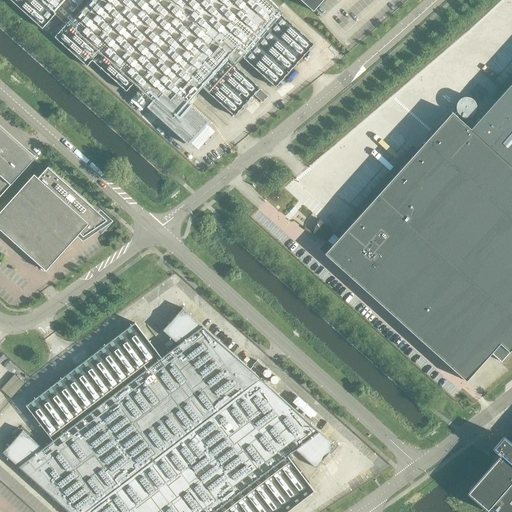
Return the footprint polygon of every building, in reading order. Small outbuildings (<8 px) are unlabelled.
[(10,0),(42,29),(55,15),(56,14),(54,12),(64,0),(10,0)] [(91,0),(64,0),(54,12),(56,14),(55,15),(66,24),(68,26),(91,0)] [(66,24),(54,37),(87,66),(92,60),(126,91),(134,82),(152,99),(156,102),(149,109),(163,122),(164,122),(177,134),(181,132),(190,146),(210,123),(188,103),(201,89),(202,87),(234,116),(260,88),(235,66),(242,57),(275,87),(314,44),(281,14),(282,13),(267,0),(91,0),(68,26),(66,24)] [(300,0),(312,10),(321,0),(300,0)] [(452,112),(342,235),(337,230),(334,232),(319,219),(317,223),(315,228),(314,233),(327,242),(325,244),(329,248),(325,254),(466,381),(492,353),(501,362),(511,349),(511,83),(471,129),(452,112)] [(254,95),(262,102),(268,96),(260,89),(254,95)] [(140,90),(131,100),(141,110),(151,100),(140,90)] [(455,104),(456,112),(462,118),(471,117),(477,111),(476,102),(470,96),(461,97),(455,104)] [(0,130),(0,196),(33,160),(0,130)] [(0,212),(0,230),(46,271),(79,234),(83,237),(99,226),(100,228),(105,226),(103,224),(107,220),(48,167),(38,178),(34,175),(0,212)] [(21,429),(1,452),(26,474),(26,473),(69,511),(285,511),(314,491),(287,456),(296,450),(315,468),(316,467),(335,446),(311,423),(311,424),(264,382),(265,381),(263,380),(263,381),(261,379),(262,379),(260,378),(211,334),(183,308),(164,329),(180,343),(161,357),(135,323),(26,405),(52,439),(41,447),(21,429)] [(511,511),(511,444),(503,436),(498,442),(496,442),(495,442),(494,444),(495,445),(493,448),(501,455),(471,489),(498,511),(511,511)]
